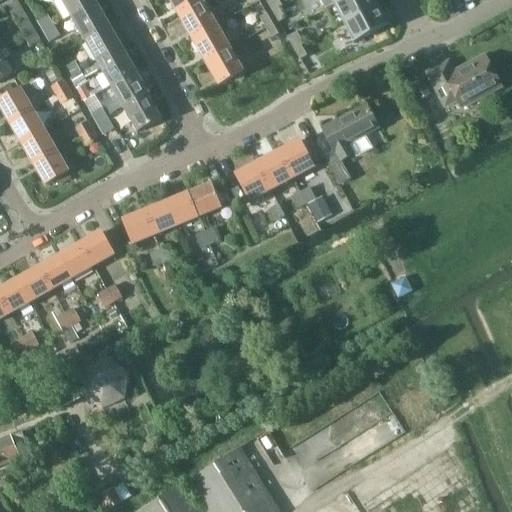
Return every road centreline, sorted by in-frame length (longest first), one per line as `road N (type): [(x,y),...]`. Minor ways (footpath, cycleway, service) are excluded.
road 1 (residential): [(193,156),(426,41)]
road 2 (residential): [(36,236),(114,186),(193,156)]
road 3 (residential): [(193,156),(191,120),(122,0)]
road 4 (unknown): [(306,511),(423,452)]
